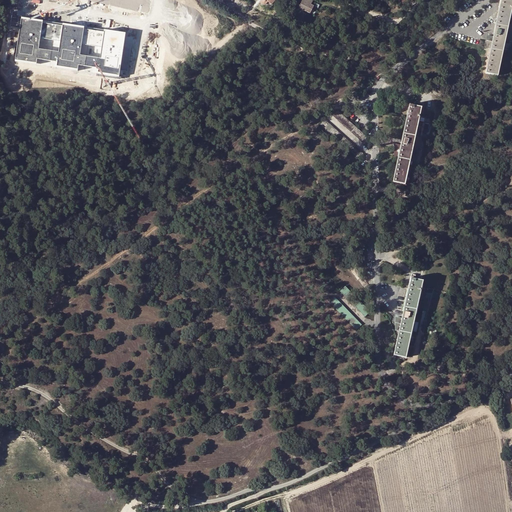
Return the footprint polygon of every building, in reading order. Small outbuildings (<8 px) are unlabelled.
[(312,1),(311,0),(302,0),(299,7),(310,13),(313,6),(311,4),(312,1)] [(485,72),(497,75),(511,4),(511,0),(500,0),(492,41),(489,41),(487,48),(490,49),(485,72)] [(43,20),(20,17),(14,60),(36,63),(37,59),(56,61),(55,66),(78,70),(79,66),(98,68),(97,72),(119,76),(126,33),(104,29),(104,31),(84,28),(84,26),(63,23),(62,25),(43,22),(43,20)] [(393,183),(406,186),(423,109),(411,106),(401,151),(398,150),(396,159),(399,159),(393,183)] [(334,118),(365,145),(369,140),(338,112),(334,118)] [(320,126),(360,162),(365,157),(325,120),(320,126)] [(393,355),(405,358),(411,335),(417,310),(424,282),(412,279),(400,325),(398,324),(396,332),(399,333),(393,355)] [(339,291),(364,317),(369,312),(344,286),(339,291)] [(329,302),(356,330),(361,325),(334,297),(329,302)] [(423,312),(417,310),(411,335),(417,336),(423,312)] [(106,483),(113,488),(115,483),(108,479),(106,483)]
